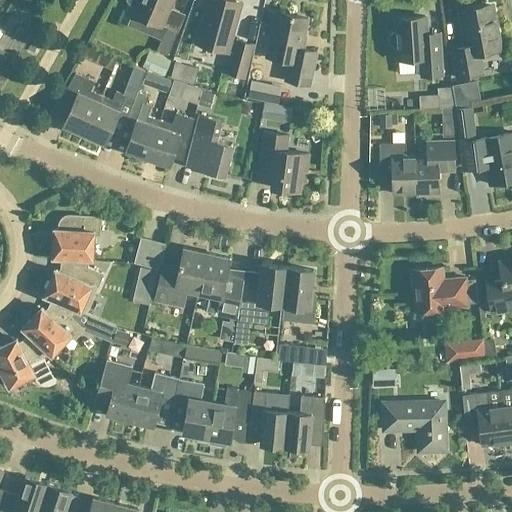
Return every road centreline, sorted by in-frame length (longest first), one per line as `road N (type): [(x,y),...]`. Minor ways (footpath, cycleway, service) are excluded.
road 1 (residential): [(348,233),(170,206),(1,139)]
road 2 (residential): [(0,419),(125,461),(337,495)]
road 3 (residential): [(337,495),(348,233)]
road 4 (residential): [(348,233),(357,0)]
road 5 (residential): [(337,495),(511,488)]
road 6 (residential): [(511,219),(348,233)]
